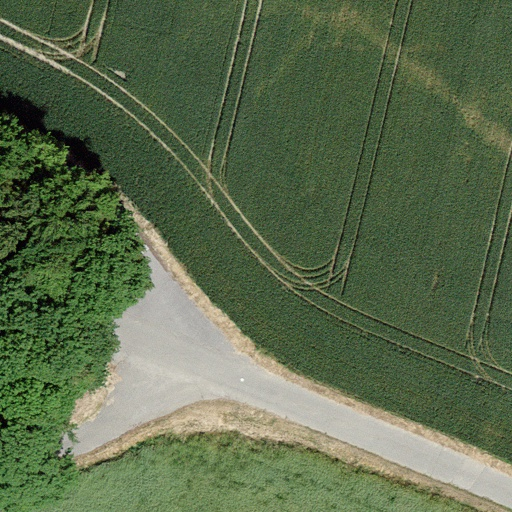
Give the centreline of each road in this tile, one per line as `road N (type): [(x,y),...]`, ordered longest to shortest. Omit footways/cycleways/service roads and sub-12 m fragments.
road 1 (track): [(0,283),(511,492)]
road 2 (track): [(139,340),(146,280),(135,246),(70,182),(0,138)]
road 3 (track): [(0,451),(54,449),(92,434),(182,357)]
